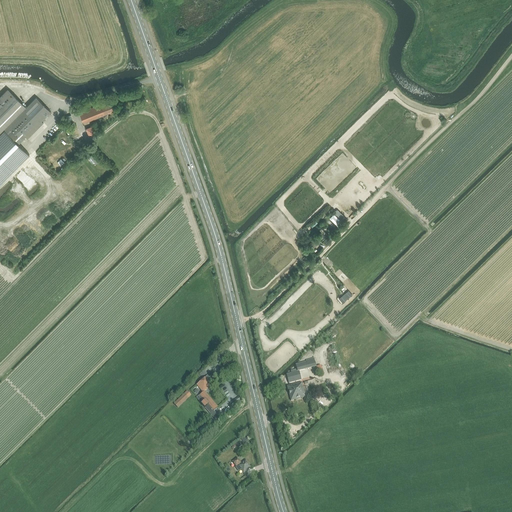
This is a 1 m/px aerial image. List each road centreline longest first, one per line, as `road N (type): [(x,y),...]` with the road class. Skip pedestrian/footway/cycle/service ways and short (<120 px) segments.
road 1 (secondary): [(283,511),(218,245),(131,0)]
road 2 (unknown): [(243,320),(346,226),(330,205)]
